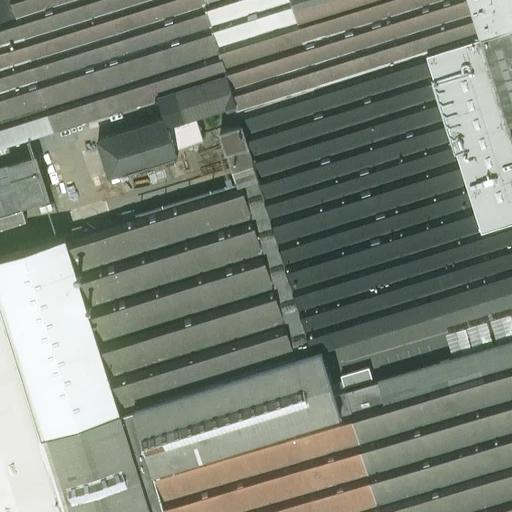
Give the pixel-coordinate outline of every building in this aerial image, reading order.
[(229,115),(511,27),(511,0),(11,0),(16,15),(0,19),(0,147),(156,99),(163,120),(165,119),(166,122),(183,118),(183,119),(226,106),(229,115)] [(11,0),(0,0),(0,19),(16,15),(11,0)] [(238,182),(0,256),(0,296),(35,408),(30,409),(32,416),(37,414),(44,436),(319,350),(511,290),(511,27),(229,115),(232,123),(220,127),(238,182)] [(163,120),(98,139),(109,176),(178,154),(176,148),(191,144),(183,119),(183,118),(166,122),(165,119),(163,120)] [(36,156),(8,164),(8,165),(0,167),(0,212),(48,197),(36,156)] [(124,179),(120,179),(117,179),(115,181),(114,182),(113,184),(112,186),(112,187),(113,189),(113,191),(115,193),(116,194),(118,194),(121,195),(124,194),(125,194),(126,192),(128,191),(128,189),(129,187),(128,184),(127,182),(126,181),(124,179)] [(35,408),(0,296),(0,511),(64,511),(42,438),(43,437),(44,436),(37,414),(32,416),(30,409),(35,408)] [(493,326),(511,322),(511,312),(491,317),(493,326)] [(446,332),(449,342),(490,332),(488,322),(446,332)] [(511,511),(511,339),(332,393),(148,448),(166,511),(511,511)] [(319,350),(44,436),(43,437),(42,438),(64,511),(166,511),(148,448),(332,393),(319,350)]
